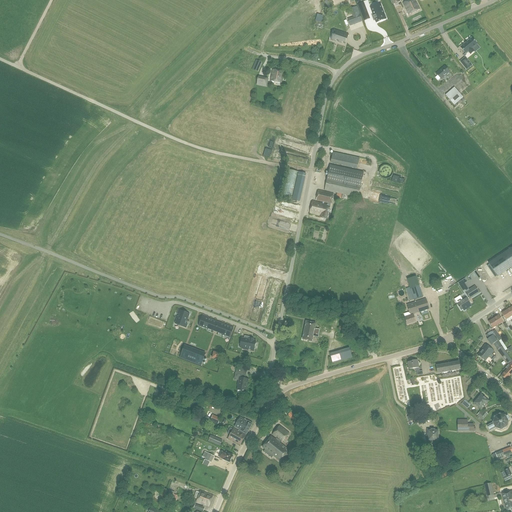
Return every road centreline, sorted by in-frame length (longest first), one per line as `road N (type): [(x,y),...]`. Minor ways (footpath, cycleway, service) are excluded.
road 1 (unclassified): [(280,392),(270,370),(326,92),(339,72)]
road 2 (residential): [(280,392),(444,337)]
road 3 (unclassified): [(339,72),(359,55),(494,0)]
road 4 (unclassified): [(215,511),(280,392)]
